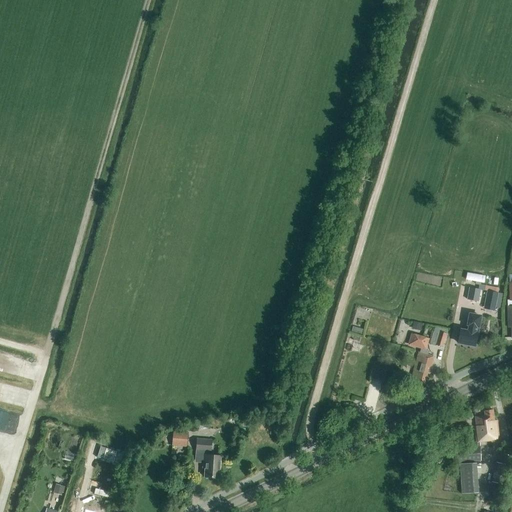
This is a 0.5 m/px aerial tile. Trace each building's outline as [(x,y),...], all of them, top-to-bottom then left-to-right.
[(470,287),(468,299),(480,302),(482,289),(470,287)] [(501,305),(503,294),(487,291),(483,309),(495,311),(496,304),(501,305)] [(479,333),(482,315),(469,312),(466,326),(468,326),(467,331),(460,330),(458,343),(474,346),(477,332),(479,333)] [(422,323),(413,321),(412,329),(421,331),(422,323)] [(442,347),(447,330),(435,326),(430,344),(442,347)] [(428,355),(429,350),(426,349),(429,339),(411,333),(408,345),(420,349),(419,352),(410,380),(424,384),(424,383),(427,374),(429,374),(434,357),(428,355)] [(369,378),(382,379),(383,367),(371,366),(369,378)] [(494,421),(493,410),(484,411),(485,415),(475,417),(476,426),(475,426),(477,443),(492,441),(492,439),(499,438),(497,420),(494,421)] [(197,430),(208,428),(207,421),(196,423),(197,430)] [(186,447),(187,432),(172,431),(171,446),(186,447)] [(157,434),(156,443),(164,444),(165,435),(157,434)] [(211,452),(212,440),(197,439),(196,450),(207,451),(206,455),(204,477),(219,478),(221,456),(210,455),(210,452),(211,452)] [(453,462),(481,461),(480,446),(452,447),(453,462)] [(506,485),(511,460),(511,455),(502,453),(499,462),(496,462),(491,482),(506,485)] [(461,494),(478,493),(476,462),(459,464),(461,494)] [(59,482),(57,490),(67,493),(69,485),(59,482)] [(82,511),(86,511),(89,499),(72,495),(69,509),(82,511)]
